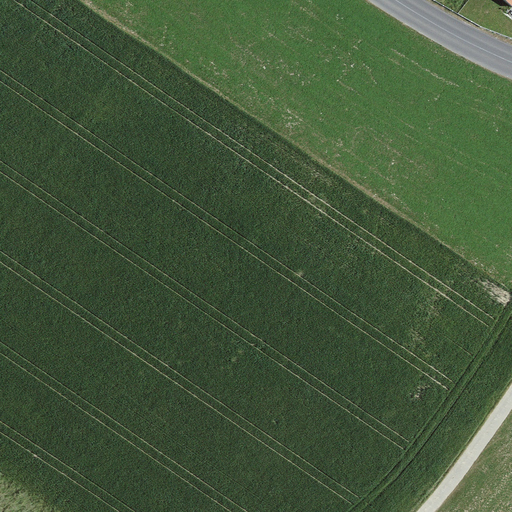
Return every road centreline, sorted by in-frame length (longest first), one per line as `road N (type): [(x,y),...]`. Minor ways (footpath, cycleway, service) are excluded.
road 1 (track): [(419,511),(462,471),(511,387)]
road 2 (tertiary): [(511,58),(397,0)]
